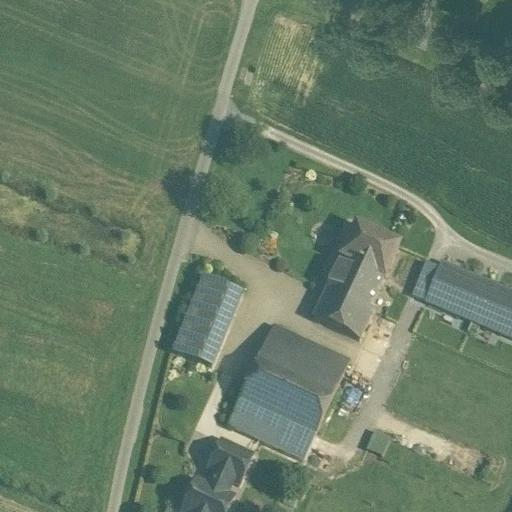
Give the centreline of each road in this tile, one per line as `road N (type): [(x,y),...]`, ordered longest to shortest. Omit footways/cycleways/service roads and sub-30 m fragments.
road 1 (unclassified): [(248,0),(130,418),(114,511)]
road 2 (secondary): [(511,73),(343,0)]
